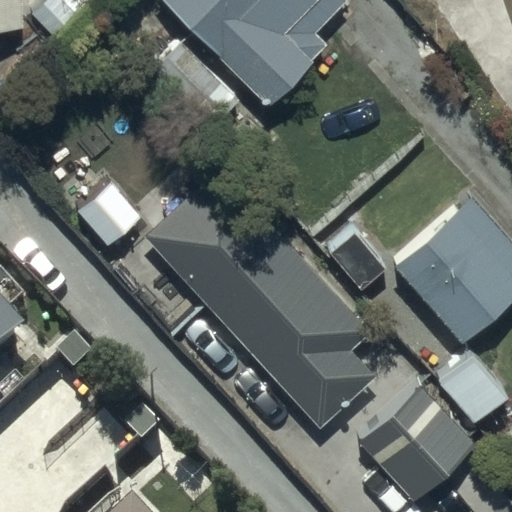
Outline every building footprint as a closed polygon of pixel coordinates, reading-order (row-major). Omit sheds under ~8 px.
[(0,0),(0,14),(14,14),(14,0),(0,0)] [(160,0),(168,0),(258,90),(319,30),(308,19),(327,0),(118,0),(105,14),(126,35),(160,0)] [(235,89),(174,30),(143,63),(203,122),(235,89)] [(223,169),(146,238),(320,432),(378,380),(350,349),(369,331),(223,169)] [(402,263),(467,343),(511,306),(511,237),(480,199),(402,263)] [(0,279),(6,275),(0,268),(0,338),(21,319),(0,296),(0,279)] [(476,349),(439,378),(475,424),(511,394),(476,349)] [(85,354),(44,392),(99,451),(140,413),(85,354)] [(420,389),(361,445),(417,504),(476,448),(420,389)] [(147,511),(130,493),(109,511),(147,511)]
